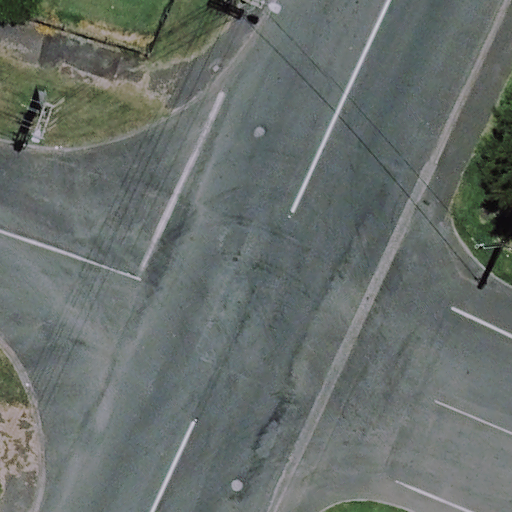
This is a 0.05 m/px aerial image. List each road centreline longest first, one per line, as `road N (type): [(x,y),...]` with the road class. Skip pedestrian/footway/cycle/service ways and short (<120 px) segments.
road 1 (tertiary): [(382,0),(238,309)]
road 2 (residential): [(0,229),(238,309)]
road 3 (tertiary): [(238,309),(146,511)]
